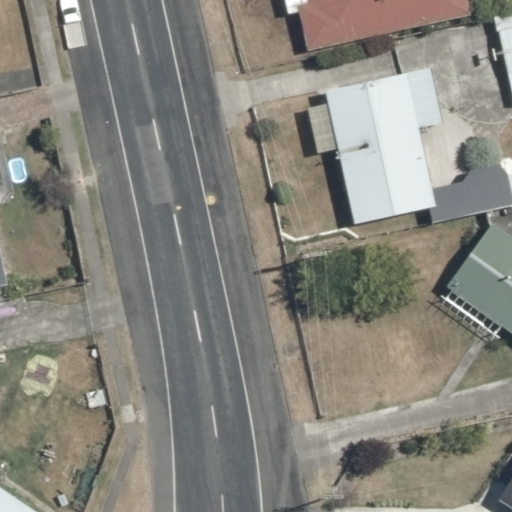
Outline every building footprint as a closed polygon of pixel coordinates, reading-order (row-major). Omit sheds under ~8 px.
[(463,7),(461,0),(277,0),(280,9),(293,6),(301,42),(463,7)] [(511,100),(511,5),(489,10),(510,101),(511,100)] [(435,116),(423,59),(317,82),(346,216),(427,198),(411,121),(435,116)] [(0,287),(12,285),(0,209),(0,287)] [(511,230),(491,213),(438,276),(490,320),(495,314),(511,327),(511,230)] [(511,511),(511,446),(471,511),(511,511)] [(0,462),(5,455),(0,451),(0,511),(48,511),(0,479),(0,462)]
